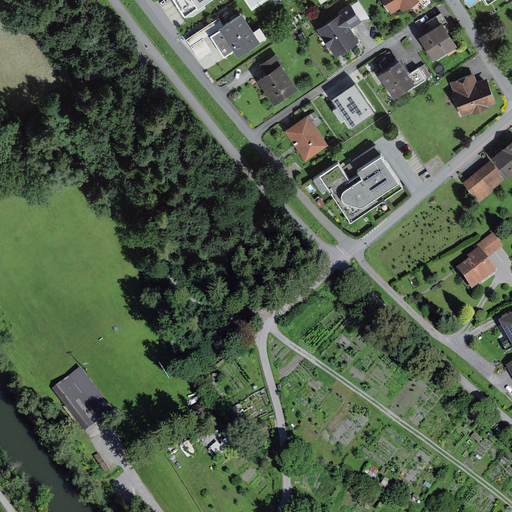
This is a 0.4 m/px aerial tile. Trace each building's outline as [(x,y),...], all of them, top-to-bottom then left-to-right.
[(176,0),(188,17),(214,0),(176,0)] [(386,0),(395,13),(404,8),(406,12),(423,1),(422,0),(386,0)] [(338,16),(320,28),(338,56),(363,40),(354,27),(360,23),(365,20),(354,3),(337,13),(338,16)] [(246,12),(211,34),(215,41),(221,49),(232,42),(240,54),(263,39),(255,27),(261,23),(256,15),(250,19),(246,12)] [(428,32),(422,36),(437,60),(462,45),(446,21),(428,32)] [(387,69),(381,73),(397,97),(414,85),(416,89),(430,79),(421,65),(416,69),(412,71),(404,59),(401,61),(394,50),(381,59),(387,69)] [(270,73),(261,79),(278,103),(302,87),(278,52),(263,63),(265,66),(270,73)] [(453,81),(465,116),(499,104),(490,78),(482,81),(479,72),(453,81)] [(350,91),(336,101),(352,123),(372,108),(364,97),(370,92),(359,76),(346,85),(350,91)] [(311,113),(287,129),(308,160),(332,145),(311,113)] [(511,143),(494,158),(511,179),(511,177),(511,143)] [(403,180),(379,145),(346,167),(341,161),(322,174),(350,215),(364,205),(368,211),(372,208),(368,202),(381,194),(385,200),(392,194),(388,189),(403,180)] [(504,173),(494,159),(479,171),(489,184),(504,173)] [(474,293),(500,275),(490,260),(499,254),(506,249),(496,235),(478,248),(480,251),(470,258),(473,262),(459,271),(474,293)] [(71,378),(56,388),(90,438),(117,420),(88,379),(76,386),(71,378)]
